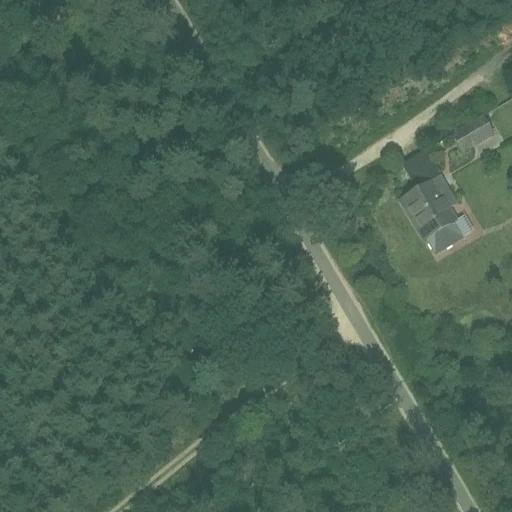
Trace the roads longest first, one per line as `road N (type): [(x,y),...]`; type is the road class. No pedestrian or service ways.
road 1 (unclassified): [(166,0),(470,511)]
road 2 (track): [(357,321),(129,511)]
road 3 (track): [(357,0),(215,82)]
